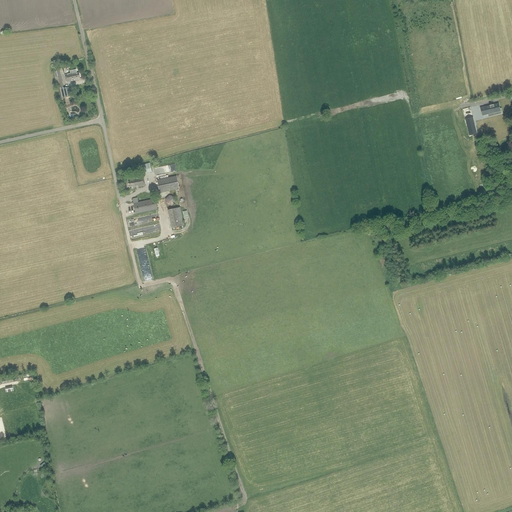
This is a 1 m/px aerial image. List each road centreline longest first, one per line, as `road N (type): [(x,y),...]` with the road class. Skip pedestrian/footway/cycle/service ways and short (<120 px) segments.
road 1 (track): [(235,511),(236,484),(175,286),(140,283),(130,245)]
road 2 (unclassified): [(0,143),(102,119),(74,0)]
